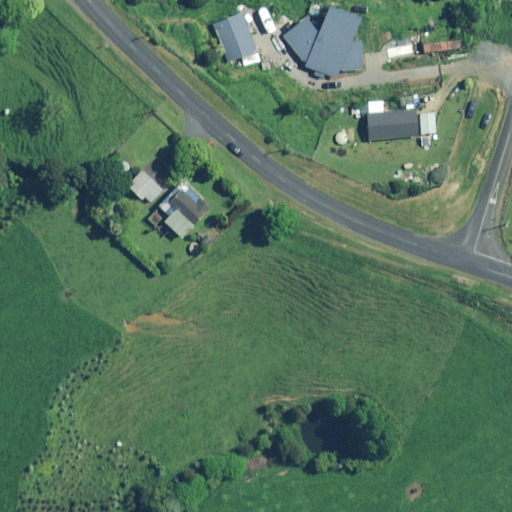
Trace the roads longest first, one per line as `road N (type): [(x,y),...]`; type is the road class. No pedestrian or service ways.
road 1 (unclassified): [(87,0),(281,178),(345,215),(469,263)]
road 2 (unclassified): [(469,263),(511,131)]
